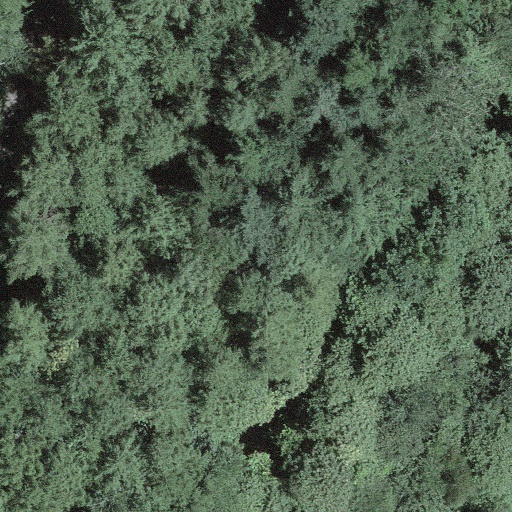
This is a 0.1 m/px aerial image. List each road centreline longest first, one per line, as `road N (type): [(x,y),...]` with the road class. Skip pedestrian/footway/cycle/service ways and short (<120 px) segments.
road 1 (track): [(190,511),(259,420),(377,231),(511,64)]
road 2 (unclassified): [(0,144),(28,0)]
